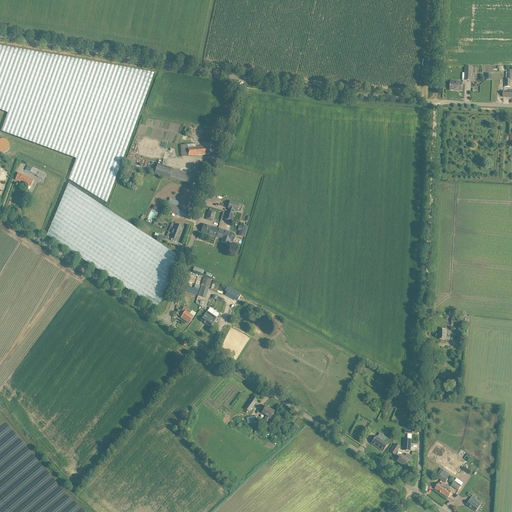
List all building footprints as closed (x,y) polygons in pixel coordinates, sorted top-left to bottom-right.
[(450,82),(450,85),(450,90),(455,90),(459,90),(459,91),(462,91),(463,83),(450,82)] [(207,155),(206,146),(196,147),(196,144),(180,145),(181,157),(207,155)] [(155,173),(193,185),(196,176),(158,164),(155,173)] [(44,179),(46,173),(27,165),(25,170),(44,179)] [(34,181),(26,177),(18,173),(15,180),(31,187),(34,181)] [(226,218),(225,221),(231,223),(234,210),(237,211),(239,204),(230,202),(228,208),(229,209),(226,218)] [(165,206),(164,209),(166,209),(179,215),(182,209),(168,203),(167,207),(165,206)] [(172,223),(170,230),(168,235),(171,236),(170,238),(178,242),(183,228),(172,223)] [(204,224),(201,232),(216,237),(222,239),(221,242),(229,245),(230,242),(233,243),(235,237),(232,236),(233,233),(218,229),(204,224)] [(239,226),(238,230),(240,231),(238,235),(244,237),(247,226),(242,225),(241,226),(239,226)] [(201,286),(209,288),(211,281),(204,278),(201,286)] [(182,290),(197,295),(200,285),(195,283),(193,287),(185,284),(182,290)] [(207,292),(208,289),(202,287),(199,296),(204,297),(206,292),(207,292)] [(237,292),(230,289),(229,288),(227,287),(225,291),(227,292),(226,293),(238,299),(240,294),(238,293),(237,293),(237,292)] [(181,318),(187,322),(192,315),(190,314),(191,312),(185,307),(181,312),(184,314),(181,318)] [(216,318),(217,318),(208,312),(201,321),(210,328),(210,327),(214,321),(216,318)] [(452,318),(452,326),(465,326),(466,318),(452,318)] [(439,340),(444,340),(450,340),(450,336),(447,336),(447,330),(440,330),(439,340)] [(257,401),(253,397),(245,409),(249,412),(257,401)] [(266,407),(263,411),(262,413),(267,416),(264,420),(267,423),(274,412),(266,407)] [(403,450),(410,451),(411,434),(409,434),(409,439),(404,439),(403,450)] [(388,445),(376,437),(371,444),(383,452),(388,445)] [(395,444),(393,448),(390,452),(395,455),(397,451),(400,447),(395,444)] [(399,457),(398,456),(395,460),(397,461),(402,465),(402,464),(404,465),(404,466),(408,460),(410,461),(411,456),(406,454),(405,456),(402,454),(399,457)] [(440,476),(438,478),(446,483),(449,478),(441,473),(440,476)] [(462,486),(455,481),(451,485),(458,491),(462,486)] [(439,483),(435,489),(445,496),(448,498),(450,496),(452,492),(449,490),(450,489),(442,483),(441,485),(439,483)] [(65,511),(38,490),(20,511),(65,511)] [(473,496),(467,505),(476,511),(480,506),(474,502),(477,498),(473,496)]
